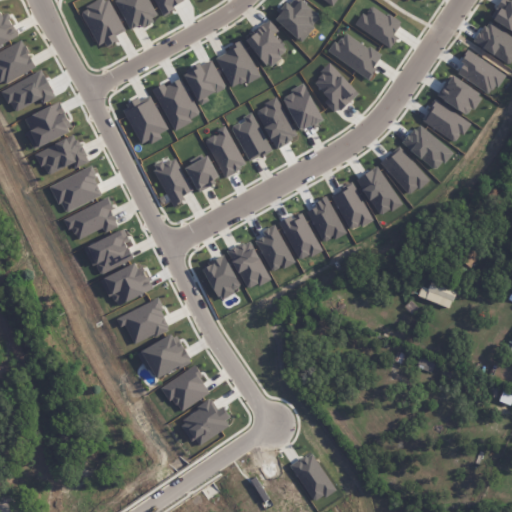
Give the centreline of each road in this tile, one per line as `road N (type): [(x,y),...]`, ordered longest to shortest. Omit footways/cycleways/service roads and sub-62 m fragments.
road 1 (residential): [(40,0),(212,338),(271,424)]
road 2 (residential): [(466,0),(394,106),(362,136),(162,245)]
road 3 (residential): [(81,86),(233,0)]
road 4 (residential): [(271,424),(136,511)]
